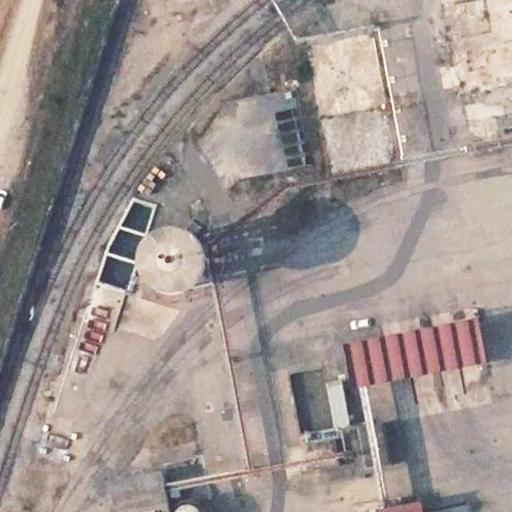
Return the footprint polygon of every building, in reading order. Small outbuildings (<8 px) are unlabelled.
[(445,35),(455,85),(511,72),(511,6),(511,4),(511,0),(438,0),(439,2),(418,6),(423,39),(445,35)] [(308,41),(338,175),(390,165),(377,98),(390,96),(376,26),(308,41)] [(294,91),(231,103),(244,177),(305,165),(294,91)] [(494,109),(463,116),(469,147),(500,141),(494,109)] [(131,288),(161,198),(135,190),(109,238),(97,276),(131,288)] [(182,220),(174,221),(172,222),(165,226),(159,230),(156,234),(152,241),(150,248),(149,253),(149,261),(151,268),(153,272),(157,279),(163,284),(169,288),(176,291),(184,292),(189,292),(196,290),(203,287),(207,285),(213,279),(217,273),(220,266),(221,259),(221,251),(219,244),(217,239),(213,233),(208,227),(201,223),(194,221),(187,219),(182,220)] [(360,380),(484,355),(476,315),(351,342),(360,380)] [(336,422),(321,360),(286,368),(301,430),(336,422)] [(356,424),(364,462),(390,457),(381,420),(356,424)] [(174,511),(164,466),(116,476),(123,511),(174,511)] [(206,511),(203,496),(176,501),(177,511),(206,511)]
